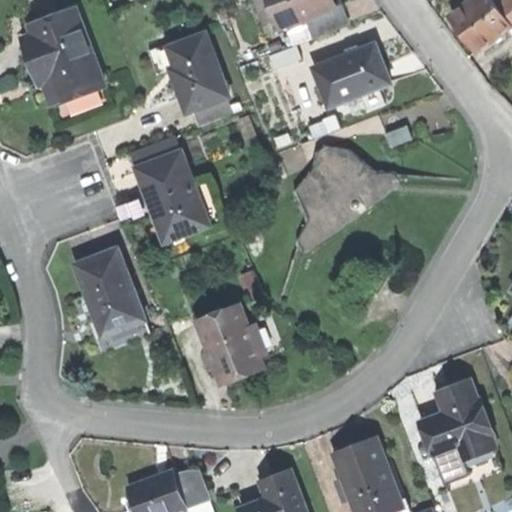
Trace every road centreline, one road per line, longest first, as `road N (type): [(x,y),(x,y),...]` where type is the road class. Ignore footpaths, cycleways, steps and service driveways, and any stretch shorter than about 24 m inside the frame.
road 1 (residential): [(49,421),(270,432),(333,409),(399,358),(511,160)]
road 2 (residential): [(0,198),(35,297),(49,421)]
road 3 (residential): [(511,154),(403,0)]
